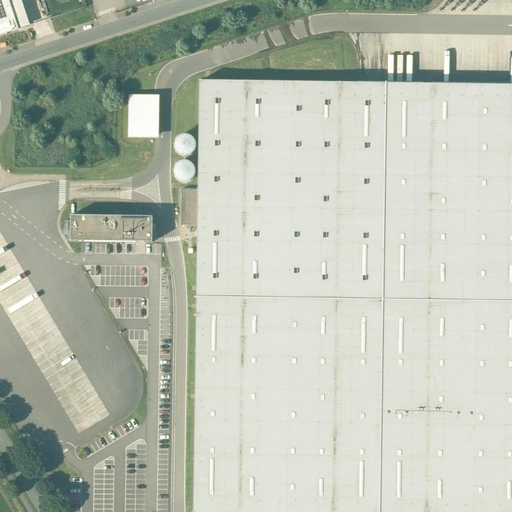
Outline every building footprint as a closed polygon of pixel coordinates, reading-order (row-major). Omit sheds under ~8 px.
[(0,0),(0,38),(31,28),(21,0),(0,0)] [(511,511),(511,85),(357,83),(357,84),(199,81),(198,189),(197,226),(196,297),(195,297),(195,298),(196,298),(192,511),(511,511)] [(158,96),(129,96),(128,137),(158,138),(158,96)] [(174,144),(174,148),(175,151),(178,154),(181,156),(185,156),(188,156),(191,154),(194,152),(195,149),(196,145),(195,142),(193,139),(191,137),(187,135),(184,135),(180,136),(177,138),(175,141),(174,144)] [(173,170),(174,174),(175,177),(177,180),(181,182),(184,183),(188,182),(191,181),(193,178),(195,175),(195,172),(194,168),(193,165),(190,163),(187,161),(184,161),(180,162),(177,164),(175,167),(173,170)] [(198,189),(182,189),(181,226),(197,226),(198,189)] [(152,217),(71,216),(70,241),(152,243),(152,217)]
